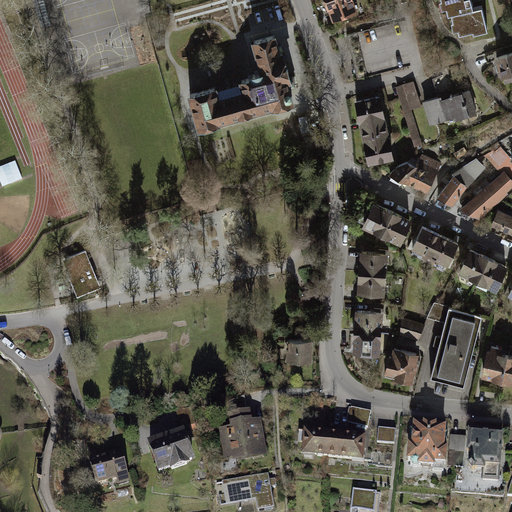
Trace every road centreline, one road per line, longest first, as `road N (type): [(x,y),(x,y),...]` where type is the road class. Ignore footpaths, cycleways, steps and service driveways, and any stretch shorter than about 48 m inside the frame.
road 1 (residential): [(343,177),(334,368),(368,396),(511,411)]
road 2 (residential): [(511,250),(343,177)]
road 3 (residential): [(302,0),(332,83),(343,177)]
